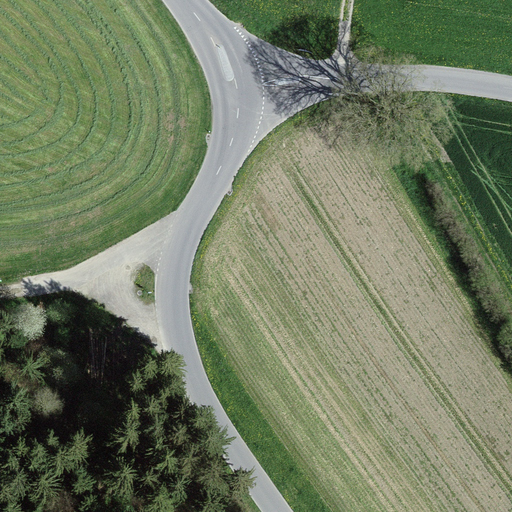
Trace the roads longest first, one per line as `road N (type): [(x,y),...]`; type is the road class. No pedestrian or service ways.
road 1 (tertiary): [(277,511),(195,392),(171,308),(172,270),(231,141),(236,83)]
road 2 (tertiary): [(236,83),(459,79),(511,88)]
road 3 (track): [(0,293),(172,270)]
